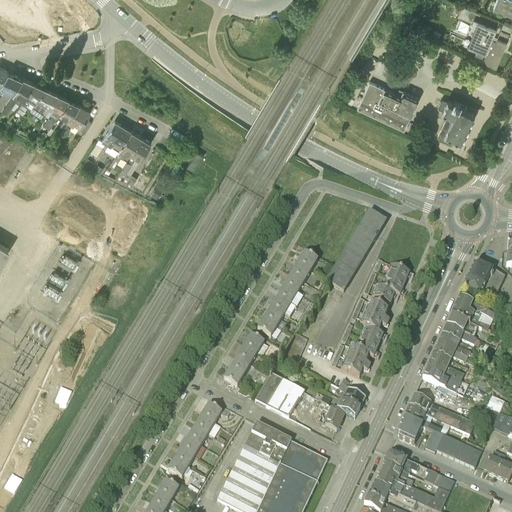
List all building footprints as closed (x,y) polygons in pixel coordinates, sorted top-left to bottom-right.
[(46,14),(56,0),(27,0),(32,5),(29,13),(0,0),(0,20),(20,31),(22,27),(32,32),(40,21),(37,20),(43,11),(46,14)] [(511,0),(495,0),(493,7),(511,15),(511,0)] [(457,16),(471,22),(476,12),(461,5),(457,16)] [(461,20),(458,29),(467,31),(470,22),(461,20)] [(495,29),(477,21),(467,46),(476,49),(473,55),(482,58),(481,61),(496,69),(506,44),(491,38),(495,29)] [(0,83),(8,71),(0,67),(0,83)] [(5,89),(0,96),(0,108),(1,109),(23,78),(15,74),(8,71),(0,83),(0,89),(1,90),(2,90),(3,88),(5,89)] [(10,108),(14,111),(16,108),(33,83),(23,78),(1,109),(7,113),(10,108)] [(361,100),(357,108),(403,130),(410,117),(419,98),(417,97),(420,91),(407,85),(404,91),(402,90),(398,89),(396,94),(369,81),(364,92),(361,90),(357,98),(361,100)] [(16,108),(14,111),(15,111),(16,109),(22,113),(30,100),(35,103),(45,88),(33,83),(16,108)] [(41,119),(44,115),(58,94),(45,88),(35,103),(29,111),(41,119)] [(49,130),(58,116),(69,99),(58,94),(44,115),(48,117),(42,126),(49,130)] [(437,135),(439,138),(450,144),(453,142),(455,139),(460,142),(474,113),(467,110),(466,107),(460,104),(461,102),(453,98),(452,101),(446,98),(445,100),(442,99),(440,99),(437,106),(438,109),(441,110),(440,111),(442,112),(441,114),(444,116),(441,121),(443,121),(437,135)] [(67,122),(67,123),(80,104),(69,99),(58,116),(63,120),(60,126),(63,129),(65,125),(67,122)] [(80,104),(67,123),(72,126),(72,125),(78,129),(79,128),(85,132),(92,122),(86,118),(90,111),(80,104)] [(99,158),(105,150),(121,125),(114,120),(101,142),(103,144),(96,156),(99,158)] [(66,125),(63,129),(60,133),(64,136),(69,128),(66,125)] [(131,130),(121,125),(105,150),(109,153),(114,157),(131,130)] [(121,156),(127,159),(141,136),(131,130),(114,157),(109,165),(103,173),(106,175),(112,167),(113,168),(118,161),(121,156)] [(141,136),(127,159),(126,161),(119,172),(114,179),(131,188),(131,187),(141,192),(146,184),(136,179),(137,177),(131,174),(132,173),(129,171),(133,164),(132,164),(136,157),(140,159),(151,142),(141,136)] [(186,166),(194,171),(204,155),(196,151),(186,166)] [(159,197),(163,189),(157,185),(152,193),(159,197)] [(369,214),(326,285),(343,295),(386,224),(369,214)] [(0,265),(10,249),(0,243),(0,265)] [(297,266),(311,274),(318,263),(304,254),(297,266)] [(373,274),(377,275),(382,264),(378,262),(373,274)] [(492,306),(505,279),(493,271),(492,271),(478,265),(474,266),(474,267),(462,292),(492,306)] [(290,276),(304,285),(311,274),(297,266),(290,276)] [(385,279),(404,287),(409,275),(390,267),(385,279)] [(367,286),(371,287),(376,277),(372,275),(367,286)] [(284,288),(298,296),(304,285),(290,276),(284,288)] [(381,290),(394,296),(399,298),(404,287),(385,279),(381,290)] [(363,296),(367,298),(371,287),(367,286),(363,296)] [(277,298),(291,307),(298,296),(284,288),(277,298)] [(394,296),(381,290),(376,288),(371,299),(389,307),(394,296)] [(270,310),(284,318),(291,307),(277,298),(270,310)] [(451,317),(478,330),(483,332),(485,328),(471,322),(474,316),(476,317),(477,314),(484,318),(487,312),(459,299),(451,317)] [(355,312),(359,313),(364,303),(360,301),(355,312)] [(366,317),(387,326),(389,323),(384,321),(387,313),(370,306),(366,317)] [(264,320),(278,329),(284,318),(270,310),(264,320)] [(351,322),(355,324),(359,313),(355,312),(351,322)] [(363,330),(378,335),(381,327),(386,329),(387,326),(366,317),(361,329),(363,330)] [(473,341),(478,330),(451,317),(446,328),(473,341)] [(278,329),(264,320),(257,331),(271,340),(278,329)] [(481,344),(473,341),(446,328),(442,337),(459,345),(461,342),(478,349),(481,344)] [(359,340),(378,348),(383,337),(378,335),(363,330),(359,340)] [(243,348),(257,357),(264,345),(250,337),(243,348)] [(307,342),(295,337),(291,343),(304,348),(307,342)] [(437,347),(471,362),(473,356),(457,349),(458,348),(463,351),(463,349),(471,353),(472,351),(459,345),(442,337),(437,347)] [(354,351),(368,358),(373,360),(378,348),(359,340),(354,351)] [(304,348),(291,343),(288,349),(302,355),(304,348)] [(475,364),(471,362),(437,347),(433,356),(451,364),(452,360),(465,366),(466,365),(473,369),(475,364)] [(237,359),(250,367),(257,357),(243,348),(237,359)] [(335,358),(339,360),(344,349),(340,348),(335,358)] [(302,355),(288,349),(284,354),(299,361),(302,355)] [(347,362),(368,371),(370,367),(365,365),(368,358),(354,351),(352,350),(347,362)] [(299,361),(284,354),(282,359),(296,367),(299,361)] [(427,368),(461,383),(464,377),(448,370),(451,364),(433,356),(427,368)] [(475,363),(479,365),(483,358),(478,356),(475,363)] [(331,368),(335,370),(339,360),(335,358),(331,368)] [(230,370),(244,378),(250,367),(237,359),(230,370)] [(367,374),(368,371),(347,362),(342,373),(359,380),(362,372),(367,374)] [(455,396),(461,383),(427,368),(422,381),(455,396)] [(244,378),(230,370),(223,381),(237,389),(244,378)] [(270,377),(255,404),(289,421),(304,395),(270,377)] [(342,402),(360,411),(365,401),(349,392),(350,391),(346,389),(349,385),(343,382),(337,392),(345,396),(342,402)] [(324,399),(321,404),(328,408),(331,402),(324,399)] [(409,410),(429,419),(469,438),(475,426),(461,420),(414,399),(409,410)] [(354,421),(360,411),(342,402),(339,400),(335,406),(338,408),(336,412),(344,416),(354,421)] [(506,419),(511,407),(505,404),(499,416),(506,419)] [(201,417),(215,426),(221,414),(208,406),(201,417)] [(344,416),(336,412),(326,408),(324,413),(330,415),(325,426),(337,432),(344,416)] [(432,434),(439,436),(441,432),(426,425),(429,419),(409,410),(404,420),(422,429),(432,434)] [(511,421),(506,419),(499,416),(495,425),(492,431),(507,438),(507,440),(511,442),(511,421)] [(195,428),(208,437),(215,426),(201,417),(195,428)] [(422,429),(404,420),(397,435),(399,441),(414,447),(422,429)] [(256,426),(217,503),(234,511),(304,511),(317,485),(327,463),(290,444),(291,444),(256,426)] [(188,439),(201,448),(208,437),(195,428),(188,439)] [(434,456),(435,453),(442,438),(439,436),(432,434),(424,452),(434,456)] [(448,440),(442,438),(435,453),(441,456),(448,440)] [(181,451),(194,459),(201,448),(188,439),(181,451)] [(453,443),(448,440),(441,456),(446,458),(453,443)] [(459,445),(453,443),(446,458),(452,461),(459,445)] [(464,448),(459,445),(452,461),(457,463),(464,448)] [(470,450),(464,448),(457,463),(463,466),(470,450)] [(475,453),(470,450),(463,466),(468,468),(475,453)] [(175,461),(188,470),(194,459),(181,451),(175,461)] [(481,455),(475,453),(468,468),(474,471),(481,455)] [(495,479),(502,464),(505,459),(494,454),(491,459),(490,458),(483,474),(495,479)] [(411,472),(416,475),(418,469),(391,457),(387,458),(383,466),(385,466),(407,477),(407,476),(409,477),(411,472)] [(188,470),(175,461),(168,472),(181,481),(188,470)] [(511,468),(502,464),(495,479),(508,485),(511,474),(511,468)] [(380,476),(410,490),(412,487),(413,484),(405,481),(407,477),(385,466),(384,468),(383,468),(382,468),(381,471),(381,472),(382,472),(380,476)] [(437,478),(425,472),(424,475),(427,477),(424,484),(432,488),(437,478)] [(437,490),(432,500),(410,490),(380,476),(378,476),(374,485),(432,511),(442,511),(450,496),(449,495),(444,493),(438,490),(437,490)] [(437,478),(432,488),(437,490),(438,490),(443,480),(438,478),(437,478)] [(448,482),(443,480),(438,490),(444,493),(448,482)] [(454,485),(448,482),(444,493),(449,495),(454,485)] [(158,494),(172,502),(179,491),(165,483),(158,494)] [(368,498),(385,505),(387,501),(411,511),(432,511),(374,485),(368,498)] [(152,505),(163,511),(166,511),(172,502),(158,494),(152,505)] [(386,511),(383,510),(385,505),(368,498),(363,508),(364,509),(370,511),(398,511),(388,507),(386,511)]
